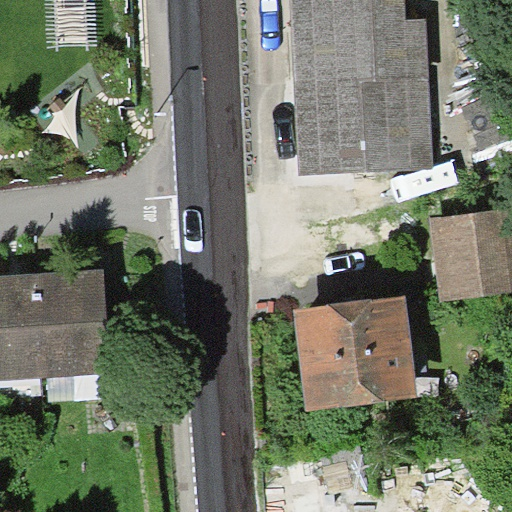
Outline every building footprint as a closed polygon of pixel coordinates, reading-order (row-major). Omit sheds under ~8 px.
[(394,29),(392,0),(292,0),(301,171),(369,168),(369,163),(420,161),(414,28),(394,29)] [(511,213),(438,223),(448,303),(511,294),(511,213)] [(100,361),(95,281),(31,285),(37,366),(100,361)] [(0,367),(37,366),(31,285),(0,287),(0,367)] [(404,396),(394,310),(298,321),(308,407),(404,396)]
